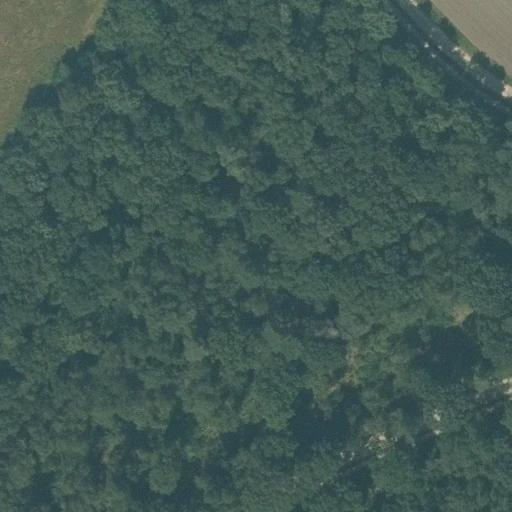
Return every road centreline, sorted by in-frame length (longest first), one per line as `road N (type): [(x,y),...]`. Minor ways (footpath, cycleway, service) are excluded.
road 1 (track): [(209,511),(511,386)]
road 2 (track): [(511,94),(404,0)]
